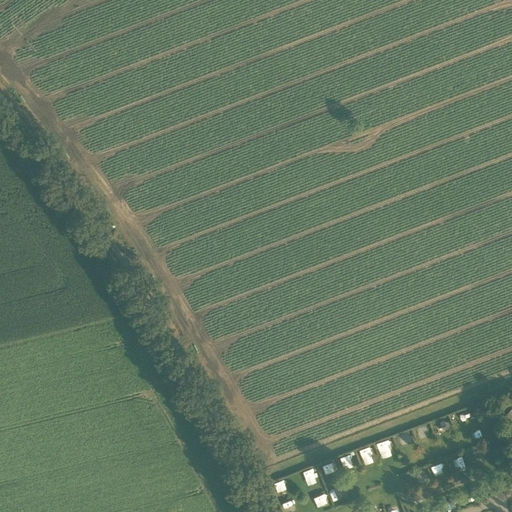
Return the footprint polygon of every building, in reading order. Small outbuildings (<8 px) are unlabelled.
[(467,422),(477,419),(472,407),(463,410),(467,422)] [(441,418),(432,422),(436,432),(445,428),(441,418)] [(473,440),(482,438),(480,428),(471,430),(473,440)] [(400,444),(411,440),(407,431),(397,434),(400,444)] [(380,456),(391,452),(386,439),(375,443),(380,456)] [(364,463),(373,460),(367,445),(358,449),(364,463)] [(472,451),(474,460),(481,458),(479,449),(472,451)] [(320,464),(324,476),(335,473),(331,461),(320,464)] [(314,468),(305,472),(308,480),(317,476),(314,468)] [(331,489),(333,499),(342,497),(340,487),(331,489)]
